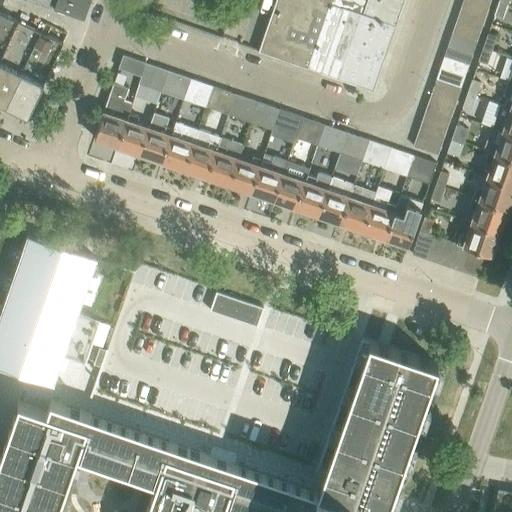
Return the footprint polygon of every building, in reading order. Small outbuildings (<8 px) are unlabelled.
[(90,0),(56,0),(54,8),(84,19),(90,0)] [(275,0),(258,50),(306,66),(328,0),(275,0)] [(328,0),(306,66),(373,89),(403,0),(328,0)] [(487,8),(465,0),(462,0),(459,10),(483,19),(487,8)] [(505,18),(510,3),(501,0),(498,0),(494,14),(505,18)] [(0,54),(17,19),(0,10),(0,54)] [(459,10),(456,21),(479,30),(483,19),(459,10)] [(0,98),(4,101),(19,70),(39,30),(17,19),(0,54),(0,98)] [(456,21),(452,32),(476,41),(479,30),(456,21)] [(63,41),(39,30),(19,70),(4,101),(28,112),(63,41)] [(488,30),(483,44),(492,47),(497,33),(488,30)] [(452,32),(448,44),(472,52),(476,41),(452,32)] [(472,52),(448,44),(444,55),(468,63),(472,52)] [(487,62),(492,47),(483,44),(478,58),(487,62)] [(141,75),(146,61),(123,54),(118,67),(141,75)] [(444,55),(440,65),(464,73),(468,63),(444,55)] [(141,75),(138,82),(159,90),(167,69),(146,61),(141,75)] [(440,65),(436,77),(460,85),(464,73),(440,65)] [(182,97),(189,76),(167,69),(159,90),(182,97)] [(211,84),(189,76),(182,97),(204,105),(211,84)] [(471,76),(466,90),(476,93),(481,79),(471,76)] [(436,77),(433,88),(456,96),(460,85),(436,77)] [(506,94),(503,103),(511,105),(511,80),(508,79),(503,93),(506,94)] [(113,81),(94,137),(116,144),(128,110),(130,111),(133,102),(124,99),(128,86),(113,81)] [(204,105),(226,113),(233,92),(211,84),(204,105)] [(433,88),(429,98),(452,106),(456,96),(433,88)] [(471,108),(476,93),(466,90),(461,104),(471,108)] [(249,120),(256,99),(233,92),(226,113),(249,120)] [(429,98),(425,110),(448,118),(452,106),(429,98)] [(271,128),(279,107),(256,99),(249,120),(271,128)] [(492,124),(502,128),(511,131),(511,105),(503,103),(500,102),(492,124)] [(271,128),(272,128),(294,135),(294,136),(301,115),(279,107),(271,128)] [(161,160),(173,125),(162,122),(165,113),(153,109),(148,124),(138,152),(161,160)] [(116,144),(138,152),(148,124),(136,120),(138,113),(130,111),(128,110),(116,144)] [(425,110),(421,122),(444,129),(448,118),(425,110)] [(316,143),(323,123),(301,115),(294,136),(316,143)] [(161,160),(183,167),(197,124),(175,117),(173,125),(161,160)] [(421,122),(417,133),(440,141),(444,129),(421,122)] [(455,122),(450,136),(463,141),(468,126),(455,122)] [(316,143),(338,151),(345,130),(323,123),(316,143)] [(183,167),(205,175),(220,132),(197,124),(183,167)] [(491,139),(487,149),(511,157),(511,131),(502,128),(492,124),(490,124),(485,137),(491,139)] [(361,159),(368,138),(345,130),(338,151),(361,159)] [(205,175),(228,183),(237,154),(242,140),(220,132),(205,175)] [(440,141),(417,133),(413,145),(436,153),(440,141)] [(463,141),(450,136),(446,150),(458,155),(463,141)] [(389,145),(368,138),(361,159),(383,166),(389,145)] [(389,145),(383,166),(405,174),(412,153),(389,145)] [(490,161),(486,174),(511,182),(511,157),(487,149),(484,159),(490,161)] [(228,183),(250,190),(262,156),(252,152),(250,158),(237,154),(228,183)] [(295,206),(307,171),(297,167),(300,156),(288,152),(287,157),(272,198),(295,206)] [(250,190),(272,198),(287,157),(274,153),(272,159),(262,156),(250,190)] [(429,182),(433,170),(436,161),(412,153),(405,174),(406,174),(429,182)] [(440,167),(435,182),(445,185),(449,170),(440,167)] [(295,206),(317,213),(331,173),(318,169),(317,174),(307,171),(295,206)] [(317,213),(340,221),(353,181),(331,173),(317,213)] [(475,185),(471,194),(508,207),(511,195),(511,182),(486,174),(481,187),(475,185)] [(340,221),(362,229),(375,189),(353,181),(340,221)] [(440,199),(445,185),(435,182),(431,196),(440,199)] [(383,236),(396,201),(388,199),(392,188),(377,183),(375,189),(362,229),(383,236)] [(396,201),(383,236),(408,245),(423,199),(399,191),(396,201)] [(500,230),(508,207),(471,194),(468,204),(475,206),(470,219),(500,230)] [(425,214),(420,228),(430,231),(434,217),(425,214)] [(471,247),(485,252),(492,255),(500,230),(470,219),(466,233),(459,230),(456,240),(458,241),(471,246),(471,247)] [(412,252),(425,257),(433,232),(430,231),(420,228),(412,252)] [(437,261),(445,237),(433,232),(425,257),(437,261)] [(27,233),(0,311),(0,364),(54,383),(59,368),(63,355),(85,362),(92,342),(91,342),(99,320),(78,312),(97,257),(27,233)] [(456,240),(445,237),(437,261),(450,266),(458,241),(456,240)] [(463,270),(471,247),(471,246),(458,241),(450,266),(463,270)] [(485,252),(471,247),(463,270),(477,275),(485,252)] [(216,290),(210,308),(257,325),(263,306),(216,290)] [(361,335),(316,468),(324,471),(319,484),(317,490),(376,510),(381,511),(386,511),(388,506),(396,484),(438,362),(361,335)] [(19,400),(0,454),(0,511),(56,511),(77,454),(155,480),(156,481),(144,511),(221,511),(224,504),(246,511),(381,511),(376,510),(317,490),(234,462),(209,453),(50,399),(46,410),(19,400)] [(511,511),(511,489),(498,487),(495,500),(493,511),(492,511),(511,511)]
